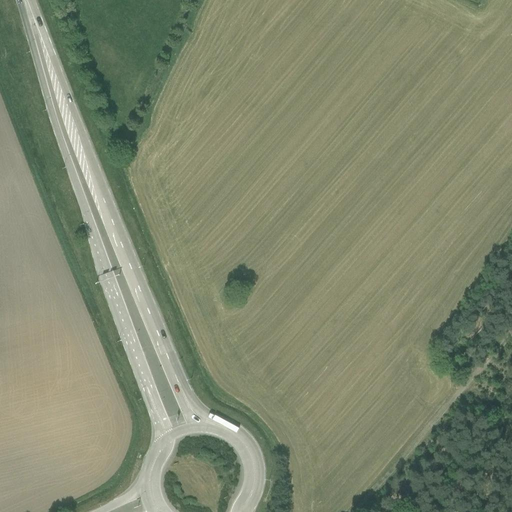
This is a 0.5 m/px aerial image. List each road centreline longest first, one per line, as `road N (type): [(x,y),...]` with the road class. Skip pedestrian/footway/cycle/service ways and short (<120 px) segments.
road 1 (primary): [(174,373),(26,4)]
road 2 (primary): [(26,4),(60,134),(144,381)]
road 3 (primary): [(246,511),(259,484),(255,451),(243,433),(201,413),(174,373)]
